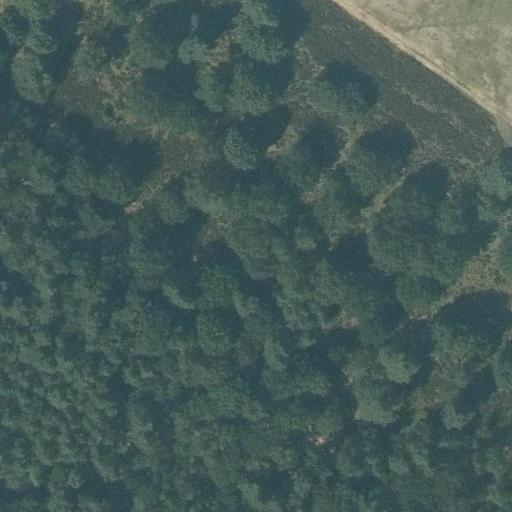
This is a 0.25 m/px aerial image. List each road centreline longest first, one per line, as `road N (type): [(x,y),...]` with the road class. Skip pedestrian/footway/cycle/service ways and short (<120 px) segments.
road 1 (track): [(386,511),(0,157)]
road 2 (track): [(131,381),(0,248)]
road 3 (track): [(131,381),(260,511)]
road 4 (track): [(131,381),(121,511)]
